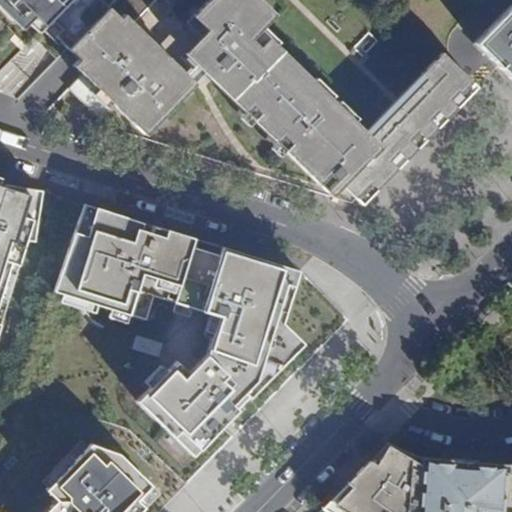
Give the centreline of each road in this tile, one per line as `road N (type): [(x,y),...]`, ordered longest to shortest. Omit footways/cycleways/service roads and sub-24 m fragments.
road 1 (residential): [(441,321),(332,241),(0,136)]
road 2 (tertiary): [(256,511),(441,321)]
